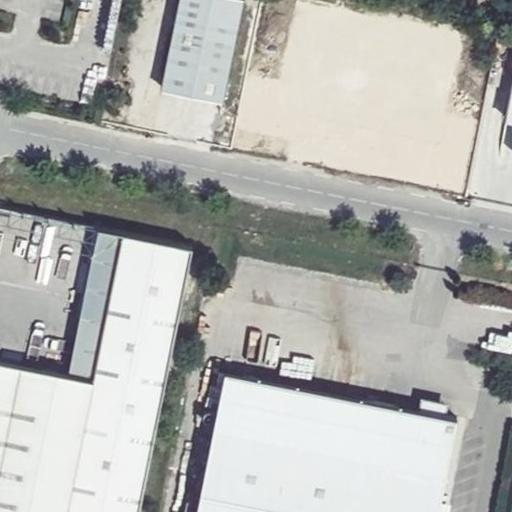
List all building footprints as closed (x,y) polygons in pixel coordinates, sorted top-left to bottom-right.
[(241,0),(178,0),(160,87),(220,100),(241,0)] [(93,221),(64,368),(93,374),(120,226),(93,221)] [(135,511),(187,239),(120,226),(93,374),(66,511),(135,511)] [(0,354),(0,511),(66,511),(93,374),(64,368),(0,354)] [(414,404),(220,365),(191,511),(432,511),(452,412),(440,409),(414,404)] [(416,393),(414,404),(440,409),(442,398),(416,393)]
